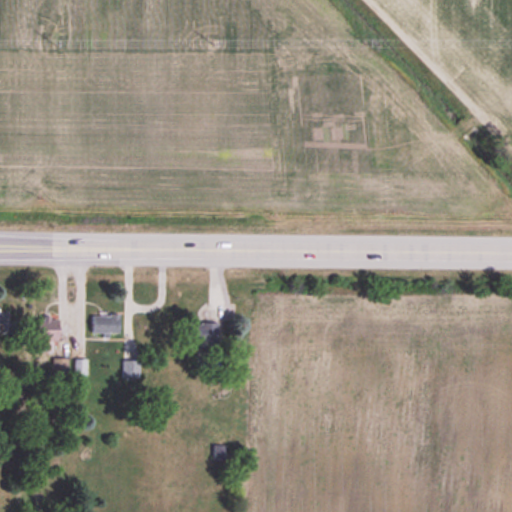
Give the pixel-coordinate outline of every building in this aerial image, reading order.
[(92,315),(92,331),(117,332),(117,313),(109,313),(109,315),(92,315)] [(35,319),(35,351),(51,351),(51,339),(56,339),(56,318),(49,318),(49,316),(43,316),(43,319),(35,319)] [(216,322),(216,344),(187,343),(187,324),(201,324),(201,322),(216,322)] [(67,358),(67,373),(52,373),(52,358),(67,358)] [(74,358),(73,374),(85,374),(86,358),(74,358)] [(122,359),(122,376),(138,376),(139,359),(122,359)]
